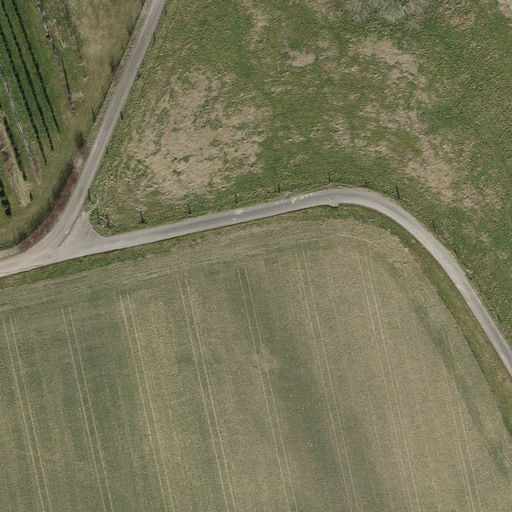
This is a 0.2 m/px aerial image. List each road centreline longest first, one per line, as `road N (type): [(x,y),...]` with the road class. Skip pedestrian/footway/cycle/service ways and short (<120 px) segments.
road 1 (track): [(52,257),(318,198),(366,198),(402,216),(439,252),(511,363)]
road 2 (track): [(52,257),(159,0)]
